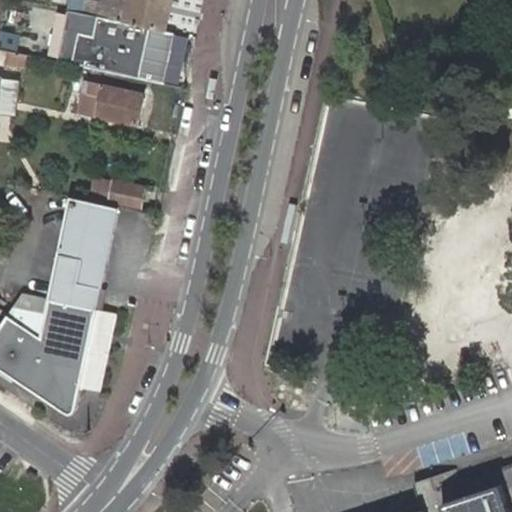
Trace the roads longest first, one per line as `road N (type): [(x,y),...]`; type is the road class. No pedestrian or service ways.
road 1 (secondary): [(261,0),(184,344),(109,503)]
road 2 (secondary): [(196,395),(228,322),(292,0)]
road 3 (residential): [(196,395),(282,437),(333,448),(367,448),(511,404)]
road 4 (secondary): [(109,503),(160,457),(196,395)]
road 5 (residential): [(0,420),(109,503)]
